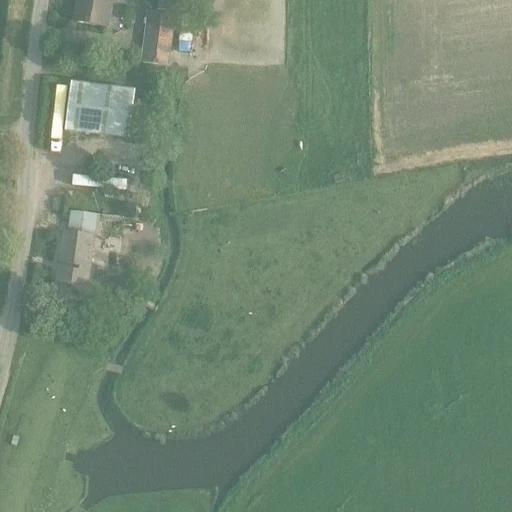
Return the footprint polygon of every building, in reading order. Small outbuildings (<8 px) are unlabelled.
[(107,29),(111,0),(79,0),(75,23),(107,29)] [(159,1),(158,12),(174,14),(175,3),(159,1)] [(142,64),(168,68),(174,16),(149,13),(142,64)] [(135,93),(71,85),(65,133),(129,142),(135,93)] [(76,177),(76,187),(129,190),(130,179),(76,177)] [(88,290),(94,238),(62,233),(56,285),(88,290)]
